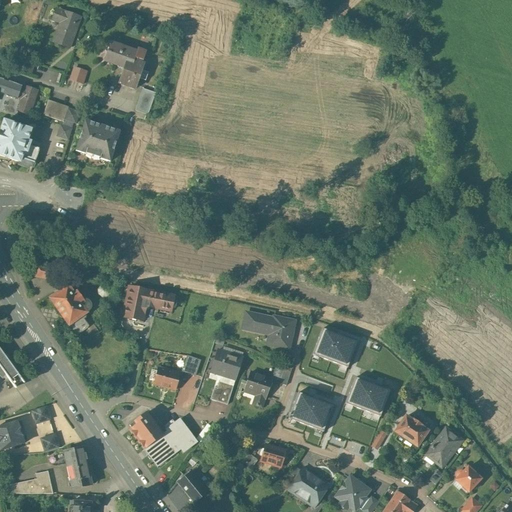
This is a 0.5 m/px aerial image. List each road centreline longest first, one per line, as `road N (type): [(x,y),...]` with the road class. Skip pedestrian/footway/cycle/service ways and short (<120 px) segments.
road 1 (track): [(37,195),(24,235),(41,249),(285,298),(385,328)]
road 2 (residential): [(437,511),(345,458),(269,434),(127,398),(86,413)]
road 3 (secondary): [(0,275),(86,413)]
road 4 (residential): [(0,70),(119,108)]
